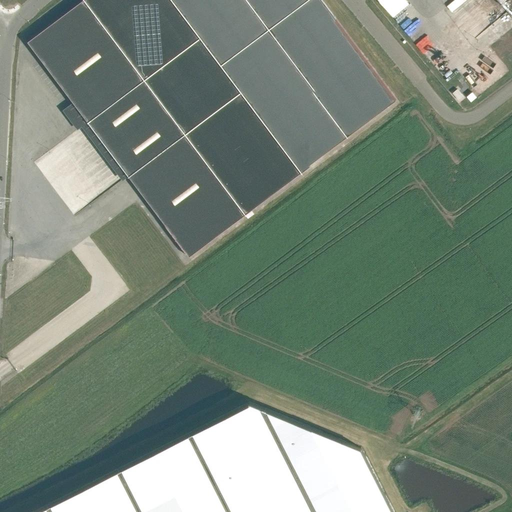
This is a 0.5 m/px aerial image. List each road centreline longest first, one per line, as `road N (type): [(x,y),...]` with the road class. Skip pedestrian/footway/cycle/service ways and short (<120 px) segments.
road 1 (unclassified): [(511,88),(476,115),(453,117),(350,0)]
road 2 (unclassified): [(0,161),(6,26)]
